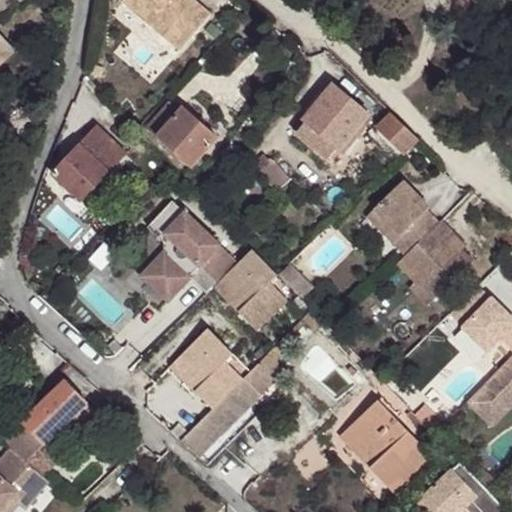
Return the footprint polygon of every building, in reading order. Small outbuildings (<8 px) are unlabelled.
[(155,29),(181,50),(211,16),(192,0),(124,0),(123,2),(155,29)] [(147,38),(155,29),(123,2),(116,11),(147,38)] [(0,61),(12,51),(0,37),(0,61)] [(297,134),(329,160),(338,148),(341,150),(363,123),(367,127),(373,120),(369,116),(370,115),(333,85),(304,120),(306,122),(297,134)] [(146,128),(192,168),(219,138),(184,108),(180,112),(169,102),(146,128)] [(373,133),(401,159),(420,141),(392,114),(373,133)] [(81,203),(113,168),(127,153),(98,127),(53,176),(81,203)] [(126,180),(113,168),(81,203),(94,214),(126,180)] [(406,257),(440,225),(428,213),(431,210),(405,183),(376,211),(400,237),(393,244),(406,257)] [(225,276),(238,264),(173,201),(148,228),(165,245),(164,255),(141,278),(168,302),(191,278),(207,295),(215,288),(225,276)] [(400,237),(376,211),(369,218),(393,244),(400,237)] [(434,302),(474,263),(463,252),(449,238),(454,234),(443,223),(440,225),(406,257),(398,265),(416,283),(434,302)] [(449,238),(463,252),(467,247),(454,234),(449,238)] [(250,302),(239,313),(258,332),(289,302),(271,283),(278,276),(253,250),(238,264),(225,276),(250,302)] [(279,275),(289,286),(300,275),(290,264),(279,275)] [(289,286),(301,298),(313,288),(300,275),(289,286)] [(215,288),(239,313),(250,302),(225,276),(215,288)] [(90,283),(81,294),(97,308),(107,297),(90,283)] [(434,302),(416,283),(411,288),(428,307),(434,302)] [(511,319),(490,299),(462,329),(486,353),(500,339),(511,351),(511,319)] [(206,382),(196,392),(213,410),(244,380),(226,362),(233,355),(208,329),(181,356),(206,382)] [(273,379),(279,379),(279,349),(273,349),(258,365),(273,379)] [(511,355),(490,378),(466,403),(491,427),(505,412),(498,404),(511,388),(511,355)] [(170,367),(196,392),(206,382),(181,356),(170,367)] [(213,410),(187,438),(204,454),(276,383),(273,379),(258,365),(244,380),(213,410)] [(66,381),(12,433),(34,455),(46,443),(47,444),(47,443),(88,404),(66,381)] [(511,388),(498,404),(505,412),(511,404),(511,388)] [(380,460),(371,469),(398,496),(436,461),(379,401),(349,429),(380,460)] [(295,454),(314,437),(302,424),(283,441),(295,454)] [(26,462),(34,455),(12,433),(5,427),(0,431),(0,439),(12,449),(26,462)] [(349,429),(340,437),(371,469),(380,460),(349,429)] [(137,435),(120,451),(128,460),(146,443),(137,435)] [(204,454),(187,438),(182,442),(199,459),(204,454)] [(34,455),(26,462),(45,477),(63,459),(47,443),(47,444),(46,443),(34,455)] [(26,462),(12,449),(0,463),(0,511),(3,511),(12,501),(21,508),(25,511),(26,511),(51,482),(26,462)] [(477,497),(468,506),(473,511),(507,511),(486,490),(460,463),(452,471),(477,497)] [(442,511),(461,511),(468,506),(477,497),(452,471),(426,495),(442,511)] [(487,489),(494,481),(486,473),(478,480),(487,489)] [(442,511),(426,495),(414,507),(418,511),(442,511)] [(12,501),(3,511),(18,511),(21,508),(12,501)]
